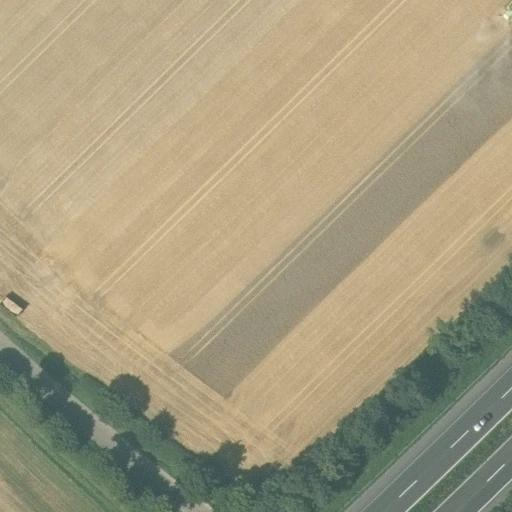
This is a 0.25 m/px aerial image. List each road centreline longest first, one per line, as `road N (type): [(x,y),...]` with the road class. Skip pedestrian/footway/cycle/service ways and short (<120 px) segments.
road 1 (unclassified): [(201,511),(0,350)]
road 2 (motorway): [(511,373),(371,511)]
road 3 (track): [(117,511),(0,399)]
